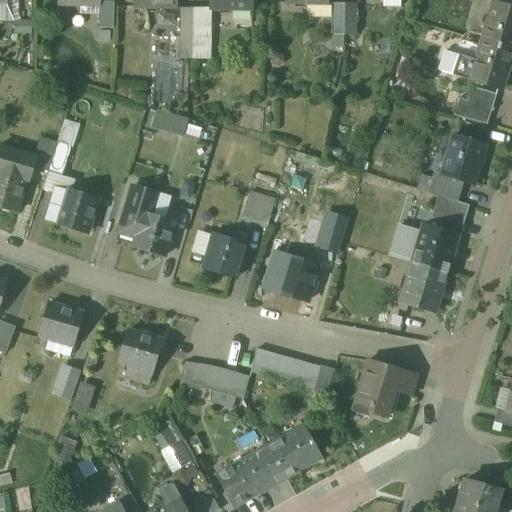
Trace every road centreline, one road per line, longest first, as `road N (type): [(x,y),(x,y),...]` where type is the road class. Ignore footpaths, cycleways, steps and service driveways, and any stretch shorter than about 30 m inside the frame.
road 1 (residential): [(468,366),(135,294),(0,245)]
road 2 (residential): [(311,511),(449,434)]
road 3 (residential): [(468,366),(511,222)]
